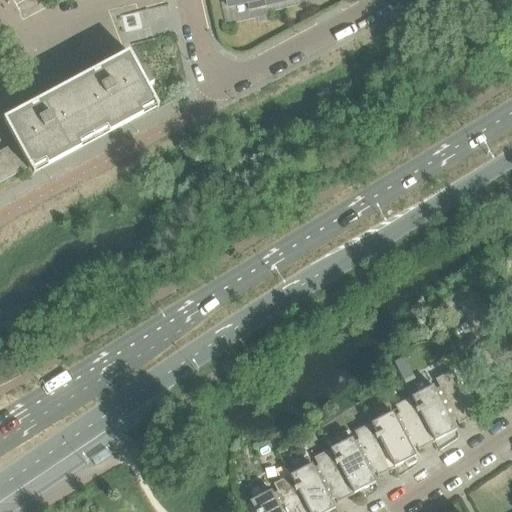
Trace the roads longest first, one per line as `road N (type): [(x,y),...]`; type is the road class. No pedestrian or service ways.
road 1 (secondary): [(0,491),(511,159)]
road 2 (secondary): [(511,116),(0,430)]
road 3 (residential): [(188,0),(219,87),(385,0)]
road 4 (residential): [(398,511),(511,440)]
